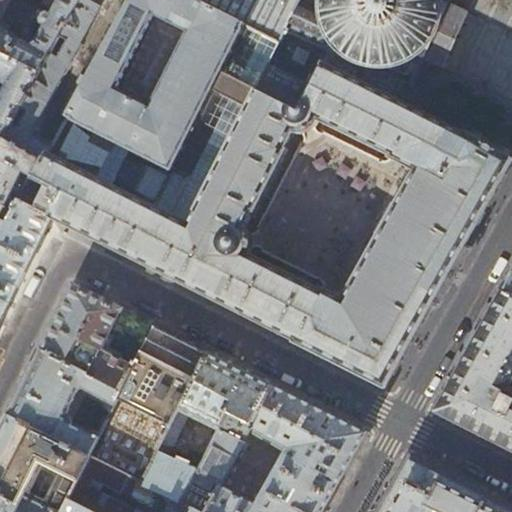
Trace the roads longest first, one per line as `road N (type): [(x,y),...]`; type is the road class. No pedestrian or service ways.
road 1 (residential): [(0,383),(55,269),(76,260),(400,422)]
road 2 (residential): [(511,223),(400,422)]
road 3 (residential): [(400,422),(511,478)]
